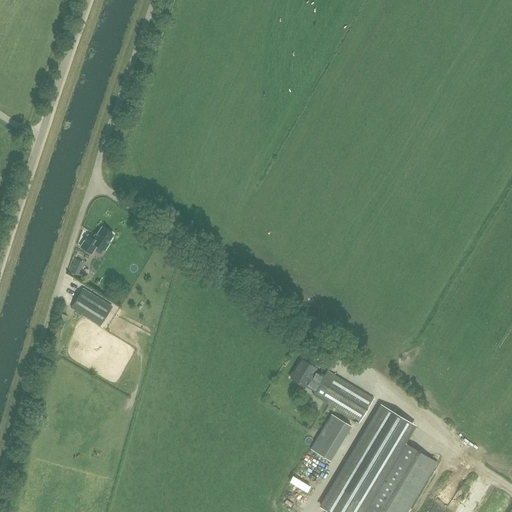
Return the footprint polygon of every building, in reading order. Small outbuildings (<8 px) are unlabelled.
[(107,243),(113,235),(102,228),(96,236),(95,235),(92,240),(87,237),(80,247),(91,254),(94,249),(93,248),(95,244),(104,250),(108,244),(107,243)] [(83,263),(75,259),(74,262),(69,271),(78,275),(83,263)] [(72,306),(101,324),(112,307),(111,307),(110,308),(93,297),(94,296),(83,289),(72,306)] [(316,368),(301,360),(290,378),(305,387),(308,382),(317,387),(313,395),(359,422),(373,398),(327,371),(322,379),(313,374),(316,368)] [(328,511),(406,511),(436,462),(399,440),(398,441),(394,439),(406,420),(382,405),(319,507),(328,511)] [(335,413),(314,447),(334,459),(355,425),(335,413)] [(310,459),(304,465),(310,471),(316,465),(310,459)]
